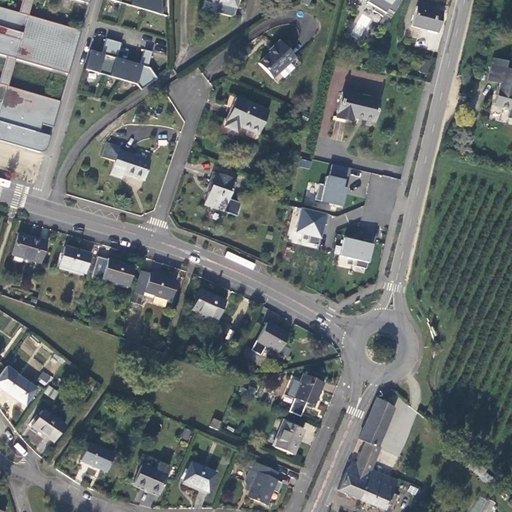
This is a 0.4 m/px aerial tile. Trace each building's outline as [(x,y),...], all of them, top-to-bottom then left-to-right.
[(76,0),(88,3),(88,0),(21,0),(18,11),(0,5),(0,54),(5,55),(0,71),(0,141),(43,154),(59,101),(6,85),(15,58),(67,74),(80,30),(27,14),(31,0),(76,0)] [(109,0),(167,17),(166,0),(109,0)] [(236,0),(204,0),(205,1),(217,4),(214,13),(230,17),(232,15),(236,0)] [(372,9),(381,15),(386,7),(390,0),(365,0),(365,1),(374,6),(372,9)] [(399,0),(390,0),(386,7),(393,11),(399,0)] [(435,33),(441,13),(417,6),(411,26),(435,33)] [(351,33),(361,38),(371,18),(361,13),(351,33)] [(139,90),(156,79),(148,68),(146,67),(151,52),(143,50),(138,65),(115,58),(120,43),(105,38),(100,54),(88,50),(83,69),(135,85),(139,90)] [(271,49),(256,63),(271,78),(293,58),(277,41),(270,48),(271,49)] [(419,71),(427,73),(431,61),(423,59),(419,71)] [(505,70),(506,62),(492,59),(487,81),(498,83),(493,105),(508,108),(506,117),(511,118),(511,86),(509,86),(511,71),(505,70)] [(377,100),(342,90),(335,118),(350,122),(352,114),(372,120),(377,100)] [(267,113),(236,99),(225,122),(227,123),(224,129),(235,134),(238,128),(256,136),(267,113)] [(118,147),(104,142),(100,156),(113,160),(108,174),(120,178),(121,173),(142,180),(149,160),(117,149),(118,147)] [(300,166),(310,168),(311,161),(301,159),(300,166)] [(347,181),(350,167),(332,163),(329,176),(326,175),(324,183),(319,182),(315,199),(341,205),(346,187),(343,187),(345,180),(347,181)] [(235,182),(212,173),(206,187),(209,188),(202,205),(220,212),(227,194),(230,195),(235,182)] [(323,223),(326,224),(329,213),(301,207),(295,231),(310,234),(308,242),(318,244),(323,223)] [(48,241),(21,232),(15,253),(41,261),(48,241)] [(366,267),(373,239),(364,237),(363,241),(356,239),(357,237),(344,234),(339,254),(356,258),(354,265),(366,267)] [(89,252),(67,245),(61,265),(83,272),(89,252)] [(134,266),(110,258),(104,278),(128,286),(134,266)] [(145,294),(146,290),(152,272),(152,270),(143,267),(136,291),(145,294)] [(177,280),(152,272),(146,290),(171,299),(177,280)] [(227,301),(203,290),(194,310),(218,320),(227,301)] [(290,335),(270,323),(259,342),(280,354),(281,352),(290,336),(290,335)] [(295,339),(290,336),(281,352),(286,355),(295,339)] [(37,394),(17,379),(18,378),(7,370),(0,379),(0,389),(6,394),(5,395),(26,410),(37,394)] [(44,371),(36,379),(44,386),(52,378),(44,371)] [(316,405),(327,382),(308,373),(297,396),(316,405)] [(48,385),(43,393),(54,400),(59,392),(48,385)] [(337,489),(359,499),(371,471),(372,468),(381,448),(378,446),(395,409),(380,402),(377,401),(362,437),(369,441),(358,465),(353,462),(343,477),(337,489)] [(66,430),(45,415),(34,431),(55,446),(66,430)] [(225,420),(216,416),(212,423),(221,428),(225,420)] [(296,452),(306,430),(289,422),(279,445),(296,452)] [(18,442),(14,446),(21,456),(26,452),(18,442)] [(114,455),(89,446),(83,463),(107,472),(114,455)] [(255,491),(253,496),(271,505),(282,482),(280,481),(284,472),(257,459),(253,468),(257,470),(252,479),(253,484),(251,489),(255,491)] [(161,493),(173,466),(163,462),(159,470),(144,464),(136,482),(161,493)] [(220,474),(196,462),(187,480),(211,492),(220,474)] [(396,483),(371,471),(359,499),(383,511),(384,510),(388,511),(395,496),(391,494),(396,483)] [(492,511),(497,503),(479,495),(471,511),(492,511)]
